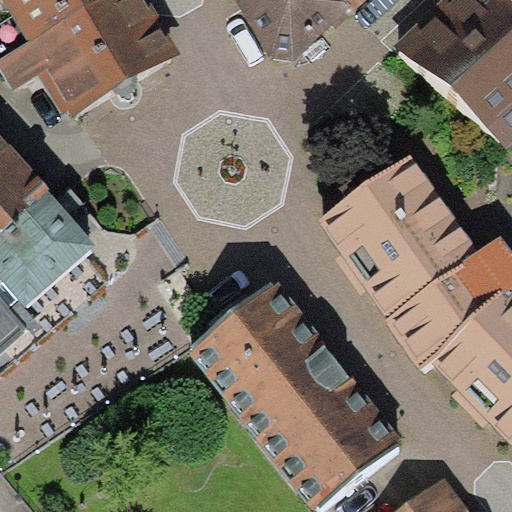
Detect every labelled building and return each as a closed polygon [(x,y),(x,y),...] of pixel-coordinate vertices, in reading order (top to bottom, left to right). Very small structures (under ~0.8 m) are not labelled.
[(0,0),(0,66),(16,93),(52,73),(35,44),(111,0),(0,0)] [(173,62),(138,0),(111,0),(35,44),(52,73),(77,118),(173,62)] [(240,0),(267,46),(286,68),(346,9),(339,0),(240,0)] [(353,16),(370,0),(339,0),(346,9),(353,16)] [(511,11),(500,0),(464,0),(402,59),(501,147),(511,137),(511,11)] [(511,0),(500,0),(511,11),(511,0)] [(48,201),(4,157),(0,161),(0,242),(47,202),(48,201)] [(435,367),(511,447),(511,294),(511,269),(497,249),(477,264),(407,166),(320,230),(385,322),(431,373),(435,367)] [(91,252),(47,202),(0,242),(0,358),(29,333),(9,312),(19,303),(26,311),(91,252)] [(215,334),(192,352),(216,383),(214,384),(227,400),(229,399),(285,470),(283,472),(295,486),(297,485),(318,511),(326,511),(401,453),(349,387),(350,386),(327,356),(325,358),(272,291),(251,307),(246,300),(210,329),(215,334)] [(462,511),(443,485),(407,511),(462,511)]
